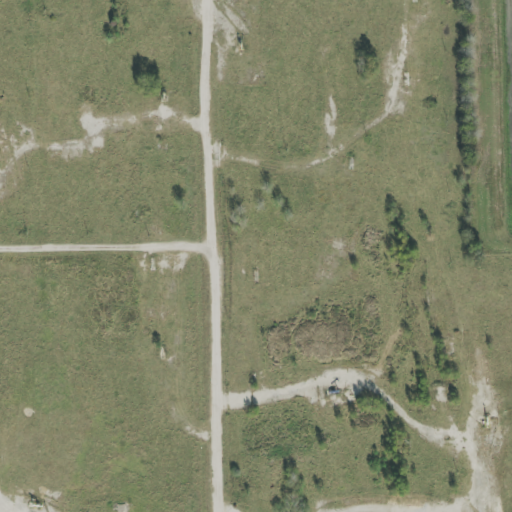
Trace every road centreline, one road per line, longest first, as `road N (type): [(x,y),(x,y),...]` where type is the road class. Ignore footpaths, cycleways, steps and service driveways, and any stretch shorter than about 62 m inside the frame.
road 1 (residential): [(219,511),(204,0)]
road 2 (residential): [(207,280),(0,274)]
